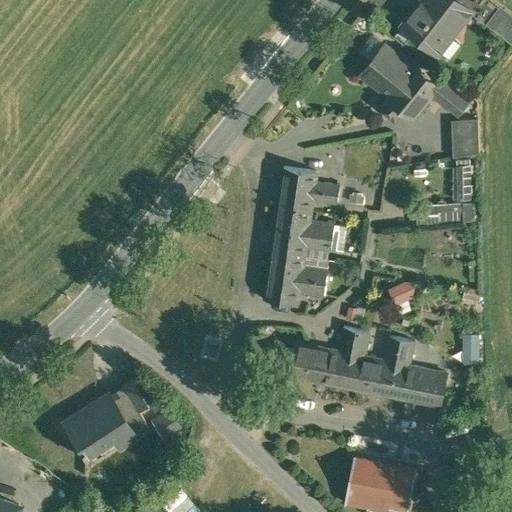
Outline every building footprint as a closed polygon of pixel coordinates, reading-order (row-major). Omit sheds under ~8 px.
[(422,0),(404,22),(440,51),(472,10),(473,9),(462,0),(422,0)] [(501,5),(494,0),(462,0),(473,9),(472,10),(487,22),(501,5)] [(414,64),(398,51),(391,60),(380,52),(365,71),(391,92),(388,95),(389,95),(381,105),(396,117),(403,107),(415,117),(434,93),(442,84),(441,83),(415,63),(414,64)] [(471,101),(444,79),(441,83),(442,84),(434,93),(461,114),(471,101)] [(479,119),(453,120),(454,157),(480,153),(479,119)] [(319,172),(285,167),(279,206),(312,211),(314,199),(338,203),(341,185),(318,182),(319,172)] [(312,211),(279,206),(272,251),(305,256),(307,246),(331,249),(335,224),(311,220),(312,211)] [(305,256),(272,251),(266,297),(299,302),(300,291),(325,294),(328,269),(304,266),(305,256)] [(345,327),(339,351),(329,349),(322,382),(368,391),(375,358),(366,356),(371,332),(345,327)] [(415,341),(389,336),(384,360),(375,358),(368,391),(427,403),(434,370),(410,366),(415,341)] [(329,349),(298,343),(291,375),(322,382),(329,349)] [(447,373),(434,370),(427,403),(441,406),(447,373)] [(149,426),(127,390),(112,399),(135,434),(149,426)] [(108,398),(80,416),(79,414),(65,423),(81,450),(80,450),(85,457),(88,455),(86,452),(113,435),(119,446),(136,435),(135,434),(112,399),(110,395),(107,397),(108,398)] [(394,463),(355,456),(346,502),(370,506),(371,500),(410,508),(418,468),(401,465),(403,458),(395,457),(394,463)] [(14,511),(17,505),(0,498),(0,511),(14,511)]
